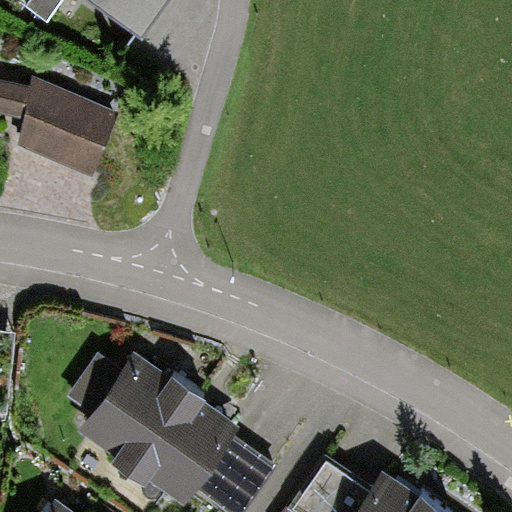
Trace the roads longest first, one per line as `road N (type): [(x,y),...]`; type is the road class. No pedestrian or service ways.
road 1 (residential): [(160,267),(307,326),(511,443)]
road 2 (residential): [(231,0),(160,267)]
road 3 (residential): [(0,239),(160,267)]
